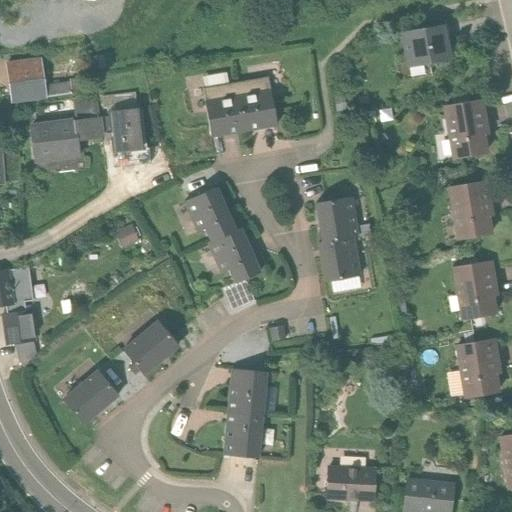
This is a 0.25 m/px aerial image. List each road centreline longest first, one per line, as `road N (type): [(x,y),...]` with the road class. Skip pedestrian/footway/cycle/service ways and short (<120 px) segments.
road 1 (residential): [(234,511),(173,499),(147,483),(135,465),(141,418),(234,338),(301,308),(311,284)]
road 2 (residential): [(311,284),(292,169),(267,167),(253,186),(281,241)]
